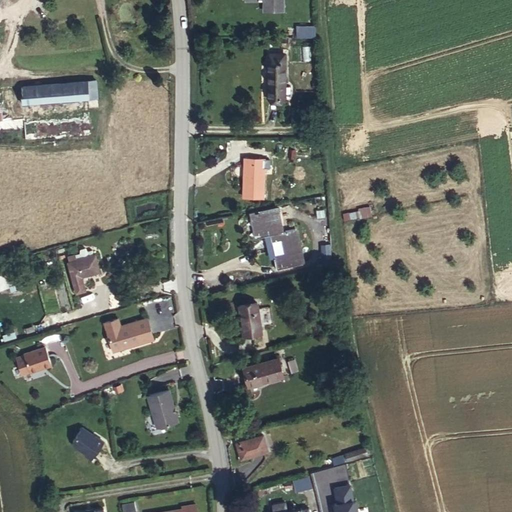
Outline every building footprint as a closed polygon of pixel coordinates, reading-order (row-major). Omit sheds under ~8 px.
[(282,21),(283,0),(246,0),(246,7),(263,9),(271,9),(270,20),(282,21)] [(299,45),(311,46),(312,36),(300,35),(299,45)] [(271,69),(287,70),(288,63),(272,61),(271,69)] [(269,103),(286,104),(287,70),(271,69),(269,103)] [(56,107),(88,106),(94,105),(94,86),(20,88),(21,107),(56,107)] [(0,87),(0,112),(21,112),(21,107),(20,88),(0,87)] [(21,112),(21,121),(89,119),(88,106),(56,107),(21,107),(21,112)] [(0,112),(0,121),(21,121),(21,112),(0,112)] [(264,162),(245,161),(243,200),(262,201),(264,162)] [(369,205),(361,208),(363,217),(372,214),(369,205)] [(281,212),(253,216),(257,243),(270,241),(271,245),(285,243),(287,262),(274,264),(275,275),(303,272),(297,235),(284,236),(281,212)] [(85,254),(87,259),(104,255),(102,250),(98,251),(95,248),(90,249),(90,253),(85,254)] [(331,253),(323,254),(324,272),(332,272),(331,253)] [(79,261),(77,261),(81,277),(90,275),(110,270),(106,254),(104,255),(87,259),(79,261)] [(4,274),(0,275),(0,289),(9,286),(4,274)] [(90,275),(81,277),(85,291),(94,289),(90,275)] [(240,339),(259,338),(258,307),(239,308),(240,339)] [(111,358),(135,351),(134,347),(152,342),(147,325),(120,333),(118,325),(103,329),(111,358)] [(1,330),(5,341),(16,337),(12,326),(1,330)] [(134,347),(135,351),(153,346),(152,342),(134,347)] [(43,354),(22,362),(28,381),(50,373),(43,354)] [(241,373),(245,392),(283,384),(279,365),(241,373)] [(169,391),(148,397),(157,429),(178,423),(169,391)] [(103,443),(78,431),(70,449),(87,457),(86,460),(93,463),(103,443)] [(235,449),(240,465),(266,459),(261,442),(235,449)] [(360,453),(351,455),(354,463),(365,461),(364,455),(361,456),(360,453)] [(351,455),(340,458),(342,466),(354,463),(351,455)] [(342,466),(340,458),(327,461),(329,469),(342,466)] [(311,487),(314,500),(369,487),(366,474),(311,487)] [(123,503),(123,511),(125,511),(136,510),(135,501),(123,503)]
